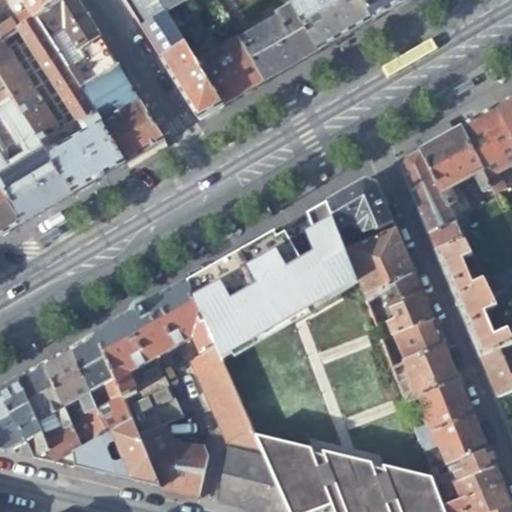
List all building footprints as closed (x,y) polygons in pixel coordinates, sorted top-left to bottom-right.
[(0,44),(2,43),(20,32),(38,21),(71,0),(20,0),(28,12),(0,29),(0,44)] [(83,94),(120,71),(98,36),(75,0),(71,0),(38,21),(83,94)] [(123,0),(145,34),(163,63),(186,48),(170,22),(165,15),(177,9),(191,0),(123,0)] [(290,0),(293,7),(320,54),(333,46),(363,29),(373,23),(360,0),(290,0)] [(360,0),(373,23),(401,7),(413,0),(360,0)] [(278,21),(241,42),(267,85),(298,66),(320,54),(293,7),(275,17),(278,21)] [(180,16),(177,9),(165,15),(170,22),(180,16)] [(67,145),(2,43),(0,44),(0,79),(5,88),(15,104),(74,197),(101,181),(128,166),(83,94),(38,21),(20,32),(77,123),(73,126),(79,137),(67,145)] [(20,32),(2,43),(67,145),(79,137),(73,126),(77,123),(20,32)] [(241,42),(198,68),(224,109),(244,98),(267,85),(241,42)] [(186,48),(163,63),(200,123),(211,117),(224,109),(198,68),(186,48)] [(83,94),(128,166),(152,152),(166,144),(136,97),(120,71),(83,94)] [(511,136),(511,99),(497,109),(511,136)] [(0,184),(24,226),(48,212),(74,197),(15,104),(2,112),(23,146),(29,149),(33,158),(9,171),(4,163),(5,156),(0,148),(0,184)] [(511,136),(497,109),(478,120),(461,130),(492,192),(495,198),(504,193),(497,178),(511,169),(511,136)] [(483,197),(492,192),(461,130),(440,143),(420,155),(451,221),(458,218),(454,208),(459,206),(453,193),(475,179),(483,197)] [(451,221),(420,155),(414,158),(405,164),(402,175),(436,256),(462,243),(459,237),(454,225),(451,221)] [(0,184),(0,239),(6,236),(24,226),(0,184)] [(362,235),(366,233),(372,230),(374,234),(392,226),(376,189),(365,185),(346,195),(328,206),(338,233),(349,227),(352,232),(357,230),(362,235)] [(495,198),(492,192),(483,197),(488,206),(497,202),(495,198)] [(338,233),(328,206),(310,216),(312,221),(304,225),(294,230),(295,225),(274,237),(188,290),(190,295),(220,362),(319,302),(321,305),(357,284),(356,281),(346,253),(338,233)] [(70,215),(48,228),(52,235),(74,222),(70,215)] [(467,218),(454,225),(459,237),(473,230),(467,218)] [(371,243),(346,253),(356,281),(357,284),(365,303),(370,300),(393,287),(412,276),(403,254),(392,226),(374,234),(372,230),(366,233),(371,243)] [(496,312),(488,297),(483,286),(474,290),(463,265),(471,261),(462,243),(436,256),(473,343),(481,362),(511,348),(511,345),(506,333),(494,338),(485,317),(496,312)] [(488,297),(511,286),(511,270),(504,275),(482,285),(483,286),(488,297)] [(392,337),(403,364),(442,347),(435,331),(419,292),(412,276),(393,287),(399,301),(387,306),(393,320),(385,324),(390,337),(392,337)] [(225,445),(261,453),(255,441),(220,362),(190,295),(188,290),(186,287),(130,319),(96,339),(122,402),(125,410),(131,422),(159,491),(198,500),(207,458),(204,452),(174,449),(165,430),(183,421),(155,362),(194,341),(203,359),(189,366),(225,445)] [(376,315),(370,300),(365,303),(370,317),(376,315)] [(104,390),(109,401),(112,408),(122,402),(96,339),(84,345),(69,354),(89,398),(104,390)] [(404,405),(417,399),(457,383),(449,362),(442,347),(403,364),(402,365),(409,380),(409,388),(412,394),(401,399),(404,405)] [(511,394),(511,348),(481,362),(488,380),(497,401),(511,394)] [(87,425),(73,432),(81,450),(105,436),(100,424),(94,409),(89,398),(69,354),(69,352),(55,361),(44,367),(64,412),(78,404),(81,410),(78,412),(81,418),(84,416),(87,425)] [(18,382),(54,466),(81,450),(73,432),(64,412),(44,367),(32,374),(18,382)] [(397,388),(401,399),(412,394),(409,388),(409,380),(396,385),(397,388)] [(54,466),(18,382),(9,387),(0,392),(0,401),(33,461),(54,466)] [(415,434),(418,441),(472,418),(464,399),(457,383),(417,399),(425,417),(424,422),(427,429),(415,434)] [(0,452),(33,461),(0,401),(0,452)] [(109,401),(94,409),(100,424),(125,410),(122,402),(112,408),(109,401)] [(125,410),(100,424),(105,436),(131,422),(125,410)] [(438,450),(445,468),(486,452),(480,437),(472,418),(418,441),(420,447),(432,442),(434,448),(438,450)] [(131,422),(105,436),(81,450),(54,466),(105,478),(159,491),(131,422)] [(433,480),(255,441),(261,453),(264,460),(287,511),(444,511),(444,510),(433,480)] [(226,452),(216,505),(237,510),(246,511),(287,511),(264,460),(226,452)] [(445,468),(447,475),(452,486),(493,469),(489,458),(486,452),(445,468)] [(426,464),(430,473),(434,472),(438,471),(433,461),(426,464)] [(437,480),(434,472),(430,473),(433,480),(444,510),(501,487),(498,479),(493,469),(452,486),(447,475),(437,480)] [(511,511),(501,487),(444,510),(444,511),(511,511)]
